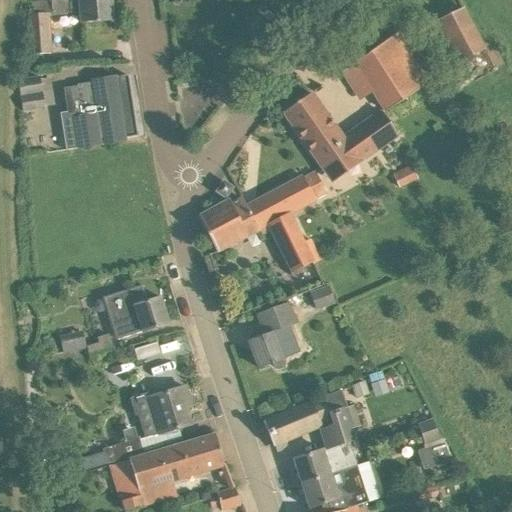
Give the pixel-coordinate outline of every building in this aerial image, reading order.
[(113,22),(111,0),(79,0),(81,23),(113,22)] [(436,23),(456,62),(483,48),(463,9),(436,23)] [(52,54),(49,14),(28,15),(31,56),(52,54)] [(355,98),(367,90),(383,115),(430,84),(397,34),(339,73),(355,98)] [(75,86),(62,88),(65,113),(63,114),(66,131),(73,130),(76,149),(124,141),(117,96),(129,94),(126,76),(125,76),(114,78),(114,77),(90,81),(90,83),(75,85),(75,86)] [(17,86),(20,104),(21,113),(43,110),(39,82),(17,86)] [(309,152),(328,179),(392,137),(376,112),(339,136),(337,133),(310,94),(282,113),(309,152)] [(411,166),(408,168),(391,176),(398,190),(418,180),(411,166)] [(301,178),(314,201),(326,195),(313,172),(301,178)] [(314,201),(301,178),(300,176),(246,205),(259,230),(265,226),(289,214),(314,201)] [(222,183),(216,192),(225,198),(231,188),(222,183)] [(217,251),(259,230),(246,205),(242,198),(230,204),(229,201),(199,216),(217,251)] [(323,280),(289,214),(265,226),(287,269),(297,264),(309,287),(323,280)] [(333,300),(325,282),(304,292),(311,310),(333,300)] [(116,341),(169,324),(161,298),(148,303),(142,285),(102,298),(116,341)] [(287,303),(255,315),(263,336),(249,342),(259,368),(272,363),(274,367),(278,369),(284,367),(285,363),(284,359),(284,358),(280,347),(294,341),(288,326),(294,324),(287,303)] [(63,354),(86,346),(78,323),(55,330),(63,354)] [(185,335),(133,345),(143,393),(182,386),(176,355),(188,353),(185,335)] [(98,341),(100,346),(85,351),(88,360),(112,352),(108,338),(98,341)] [(112,383),(124,379),(120,364),(108,368),(112,383)] [(371,386),(384,382),(385,382),(382,372),(368,377),(371,386)] [(351,386),(356,399),(369,395),(364,382),(351,386)] [(148,394),(129,400),(135,417),(138,417),(144,438),(144,439),(158,435),(177,429),(182,428),(193,424),(185,401),(187,400),(183,387),(149,398),(148,394)] [(356,467),(352,452),(356,451),(344,413),(343,409),(347,408),(341,391),(323,398),(333,425),(329,426),(328,423),(320,426),(321,426),(317,428),(320,437),(325,449),(292,460),(300,484),(356,467)] [(333,425),(323,398),(310,402),(264,422),(274,446),(317,428),(321,426),(320,426),(328,423),(329,426),(333,425)] [(424,445),(439,441),(432,420),(417,425),(424,445)] [(138,492),(223,464),(214,435),(129,463),(138,492)] [(107,465),(144,455),(143,453),(140,440),(139,439),(137,440),(126,443),(102,450),(103,453),(107,465)] [(440,444),(425,449),(418,451),(419,452),(417,453),(423,470),(449,462),(443,444),(440,444)] [(84,472),(107,465),(103,453),(80,459),(84,472)] [(356,467),(300,484),(308,508),(320,504),(323,511),(333,511),(345,509),(367,502),(356,467)] [(231,488),(226,490),(217,493),(224,511),(237,506),(231,488)] [(417,493),(420,502),(438,498),(436,488),(417,493)]
